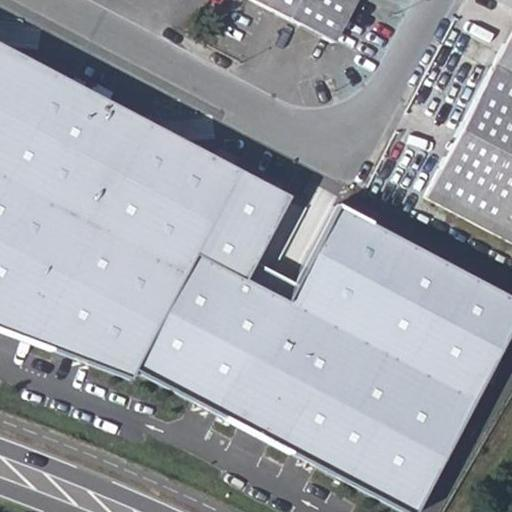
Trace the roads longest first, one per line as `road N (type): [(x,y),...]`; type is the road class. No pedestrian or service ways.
road 1 (residential): [(42,0),(278,126),(329,135),(375,115),(436,0)]
road 2 (tertiary): [(158,511),(0,449)]
